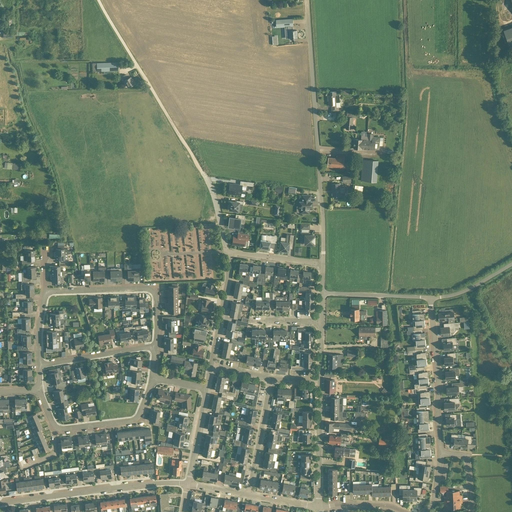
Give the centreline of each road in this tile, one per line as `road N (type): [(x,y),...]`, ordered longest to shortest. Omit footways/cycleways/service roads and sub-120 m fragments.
road 1 (unclassified): [(322,264),(306,0)]
road 2 (residential): [(155,345),(155,295),(148,288),(45,291),(39,365)]
road 3 (track): [(205,177),(99,0)]
road 4 (residential): [(187,484),(0,503)]
road 5 (residential): [(39,390),(62,429),(135,419),(152,378)]
road 6 (residential): [(441,453),(430,297)]
road 7 (residential): [(318,507),(320,379)]
